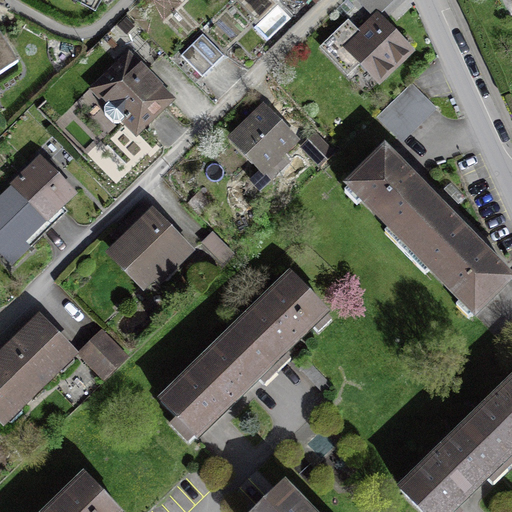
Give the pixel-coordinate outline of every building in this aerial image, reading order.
[(263,0),(237,0),(254,17),(268,4),(263,0)] [(344,14),(312,44),(344,78),(358,64),(375,82),(412,47),(374,6),(354,25),(344,14)] [(203,34),(181,55),(201,75),(222,55),(203,34)] [(0,78),(16,69),(0,43),(0,78)] [(127,50),(88,88),(136,136),(175,99),(127,50)] [(432,106),(410,85),(378,118),(401,139),(432,106)] [(261,104),(227,138),(264,174),(298,140),(261,104)] [(314,130),(298,146),(318,166),(334,150),(314,130)] [(505,281),(472,248),(414,189),(382,156),(347,189),(470,315),(505,281)] [(42,157),(12,187),(49,224),(79,194),(42,157)] [(0,252),(9,262),(49,224),(12,187),(0,198),(0,252)] [(149,205),(104,249),(148,292),(192,248),(149,205)] [(234,401),(269,366),(293,342),(319,317),(284,282),(234,331),(162,401),(197,437),(234,401)] [(35,319),(0,355),(0,415),(9,424),(73,355),(35,319)] [(101,331),(79,352),(101,375),(123,354),(101,331)] [(511,378),(461,427),(496,463),(511,448),(511,378)] [(420,511),(445,511),(496,463),(461,427),(398,488),(420,511)] [(108,511),(81,484),(51,511),(108,511)] [(299,511),(279,492),(258,511),(299,511)]
